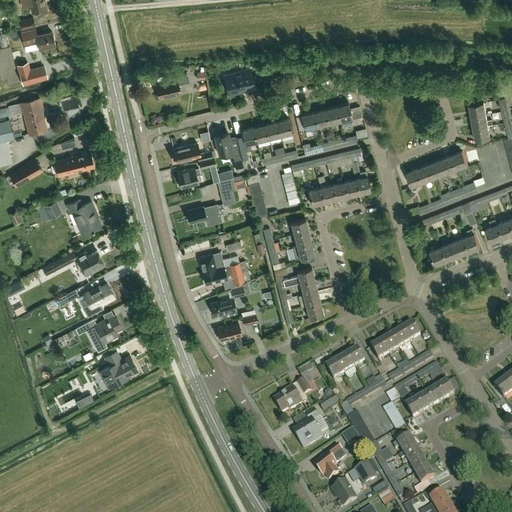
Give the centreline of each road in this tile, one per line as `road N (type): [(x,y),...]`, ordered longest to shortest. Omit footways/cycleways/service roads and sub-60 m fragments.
road 1 (residential): [(362,81),(141,135),(181,294),(229,376)]
road 2 (secondary): [(198,390),(161,287),(94,0)]
road 3 (track): [(189,366),(0,462)]
road 4 (residential): [(346,323),(319,217),(391,196)]
road 5 (residential): [(476,511),(426,426),(478,395)]
road 6 (residential): [(312,511),(229,376)]
road 7 (secondary): [(264,511),(198,390)]
road 8 (residential): [(383,165),(454,138),(441,82)]
road 9 (residential): [(229,376),(346,323)]
